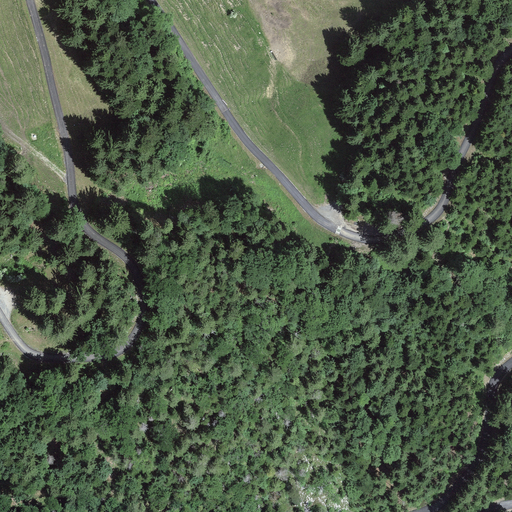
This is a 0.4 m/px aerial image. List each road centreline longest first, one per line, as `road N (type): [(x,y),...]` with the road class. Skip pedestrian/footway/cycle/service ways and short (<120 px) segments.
road 1 (unclassified): [(511,49),(496,58),(484,83),(437,213),(387,239),(354,236),(302,202),(247,141),(153,0)]
road 2 (unclassified): [(31,0),(73,198),(85,225),(128,256),(144,300),(128,343),(106,356),(43,358),(25,350),(0,315)]
road 3 (unclassified): [(421,511),(457,490),(482,441),(483,400),(511,361)]
road 4 (track): [(106,356),(62,378),(0,433)]
